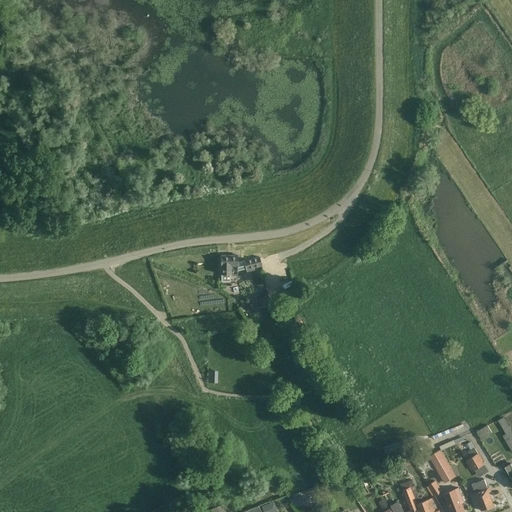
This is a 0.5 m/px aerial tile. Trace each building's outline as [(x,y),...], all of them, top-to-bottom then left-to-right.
[(237,263),(237,255),(221,255),(221,274),(237,273),(237,271),(262,265),(260,257),(237,263)] [(268,295),(259,301),(263,307),(260,308),(264,314),(268,311),(275,306),(268,295)] [(216,382),(216,371),(208,370),(208,381),(216,382)] [(511,430),(511,429),(506,419),(505,419),(504,417),(498,421),(506,434),(502,436),(511,452),(511,430),(511,431),(511,430)] [(492,433),(488,425),(477,431),(481,439),(492,433)] [(485,464),(475,448),(468,452),(471,458),(466,461),(472,471),(485,464)] [(455,476),(440,450),(430,456),(445,482),(455,476)] [(412,480),(400,485),(410,510),(407,511),(440,511),(439,510),(436,511),(431,498),(423,501),(422,497),(419,498),(414,485),(414,486),(412,480)] [(489,486),(487,487),(484,480),(472,485),(475,492),(482,511),(494,506),(489,492),(491,491),(489,486)] [(442,491),(435,481),(429,485),(435,496),(442,491)] [(462,496),(459,488),(444,493),(451,511),(465,511),(462,502),(464,501),(462,496)] [(307,504),(304,495),(293,499),(296,508),(307,504)] [(384,499),(379,502),(382,508),(388,505),(384,499)] [(274,511),(277,511),(274,503),(262,507),(264,511),(274,511)]
